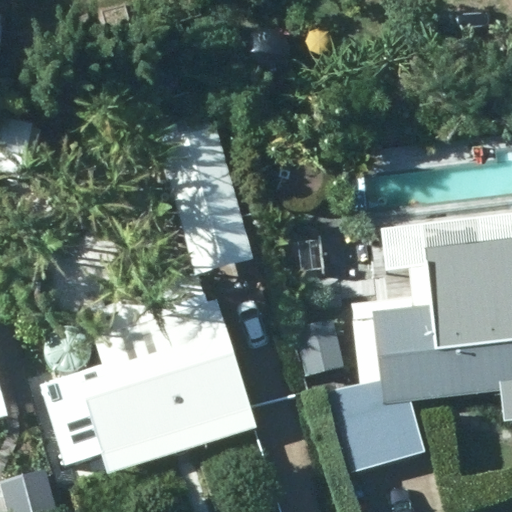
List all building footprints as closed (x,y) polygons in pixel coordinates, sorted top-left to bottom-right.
[(12,3),(0,1),(0,72),(5,73),(12,3)] [(274,38),(247,29),(233,72),(254,78),(274,38)] [(162,129),(203,276),(261,260),(224,127),(218,129),(214,115),(162,129)] [(0,168),(29,175),(39,125),(0,116),(0,168)] [(366,385),(336,392),(358,474),(432,455),(418,400),(510,390),(511,407),(511,241),(392,254),(394,270),(417,268),(421,299),(358,307),(366,385)] [(75,301),(89,296),(95,283),(90,270),(77,264),(64,268),(57,281),(62,294),(75,301)] [(0,275),(0,278),(11,321),(47,312),(37,272),(27,274),(25,268),(0,275)] [(265,429),(226,301),(103,337),(115,377),(88,385),(114,473),(265,429)] [(334,327),(295,338),(309,388),(348,378),(334,327)]
